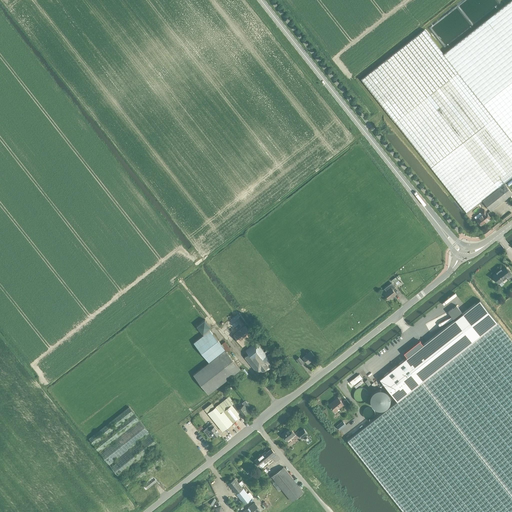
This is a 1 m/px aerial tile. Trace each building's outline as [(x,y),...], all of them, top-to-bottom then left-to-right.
[(511,0),(444,54),(511,144),(511,0)] [(466,213),(511,176),(511,144),(424,29),(361,79),(466,213)] [(511,193),(511,192),(505,183),(483,200),(491,211),(511,193)] [(482,214),(476,219),(481,225),(491,217),(484,209),(480,212),(482,214)] [(511,273),(510,271),(509,272),(505,266),(493,276),(499,284),(507,277),(509,279),(511,276),(511,273)] [(386,291),(384,293),(389,299),(396,294),(393,289),(395,287),(392,283),(384,288),(386,291)] [(407,357),(379,379),(397,401),(497,322),(480,299),(462,313),(456,305),(448,312),(454,320),(423,344),(420,341),(404,353),(407,357)] [(397,401),(348,440),(404,511),(511,511),(511,340),(497,322),(397,401)] [(254,337),(245,325),(233,335),(243,347),(254,337)] [(240,369),(210,330),(204,335),(194,343),(210,362),(194,375),(209,394),(240,369)] [(249,354),(245,357),(258,374),(269,365),(270,366),(272,364),(271,364),(272,363),(270,360),(274,356),(271,352),(267,355),(266,354),(268,353),(266,350),(264,352),(256,342),(246,350),(249,354)] [(299,356),(296,359),(301,364),(305,361),(308,364),(316,357),(311,351),(303,357),(301,359),(299,356)] [(353,385),(363,379),(360,374),(350,380),(353,385)] [(242,415),(238,409),(237,410),(232,404),(234,403),(234,402),(229,396),(208,413),(222,431),(241,416),(242,415)] [(338,398),(329,405),(334,412),(343,405),(338,398)] [(246,408),(249,406),(245,401),(242,403),(244,404),(239,408),(234,403),(232,404),(237,410),(238,409),(242,415),(243,415),(246,412),(246,413),(248,412),(248,411),(248,410),(246,408)] [(204,409),(207,412),(214,406),(211,403),(204,409)] [(160,445),(129,407),(89,438),(131,492),(141,484),(145,490),(157,481),(152,475),(166,463),(155,449),(160,445)] [(342,421),(336,426),(339,430),(346,425),(342,421)] [(209,437),(212,434),(215,437),(220,433),(214,426),(212,424),(204,430),(209,437)] [(290,427),(287,430),(282,434),(287,441),(296,434),(290,427)] [(304,429),(298,433),(302,438),(308,434),(304,429)] [(271,458),(266,451),(255,460),(261,466),(271,458)] [(304,492),(284,467),(272,476),(292,501),(304,492)] [(235,478),(228,483),(244,504),(251,498),(235,478)] [(254,503),(242,511),(258,511),(261,511),(254,503)]
